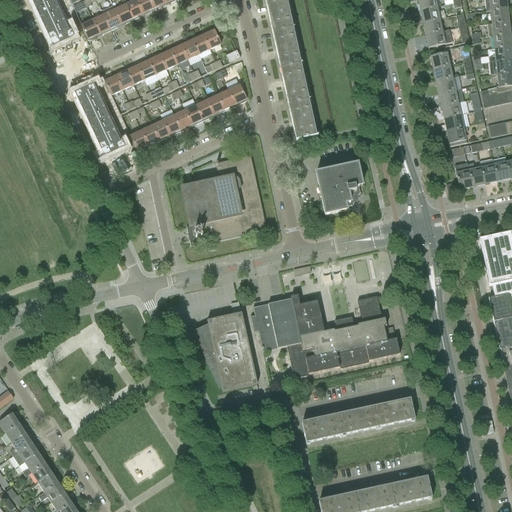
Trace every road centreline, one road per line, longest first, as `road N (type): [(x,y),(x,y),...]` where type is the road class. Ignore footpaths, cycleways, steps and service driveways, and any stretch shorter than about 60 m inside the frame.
road 1 (tertiary): [(480,511),(432,291)]
road 2 (residential): [(511,478),(474,315),(432,291)]
road 3 (residential): [(52,81),(231,0)]
road 4 (unclassified): [(101,511),(0,360)]
road 5 (tertiary): [(406,165),(369,0)]
road 6 (tertiary): [(0,328),(33,312),(142,287)]
road 7 (tertiary): [(202,419),(142,287)]
road 8 (residential): [(296,254),(264,122)]
road 9 (tertiary): [(172,280),(296,254)]
road 10 (unclassified): [(304,495),(428,470)]
road 11 (unclassified): [(288,415),(411,394)]
road 12 (residential): [(264,122),(241,0)]
road 13 (tertiary): [(101,192),(52,81)]
road 14 (residential): [(152,168),(264,122)]
